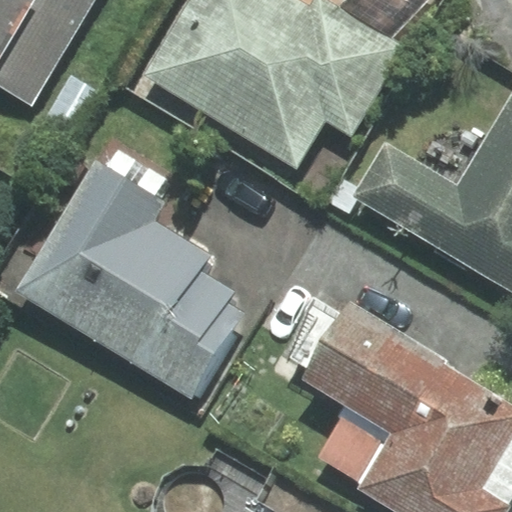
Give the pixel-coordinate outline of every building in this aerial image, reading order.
[(0,0),(0,95),(32,114),(99,0),(0,0)] [(307,14),(283,0),(191,0),(140,86),(296,177),(323,131),(351,147),(404,57),(313,3),(307,14)] [(109,103),(64,76),(32,129),(76,156),(109,103)] [(381,154),(350,208),(511,300),(511,98),(456,197),(381,154)] [(163,215),(92,172),(12,304),(193,413),(249,322),(233,312),(239,303),(206,282),(214,268),(153,231),(163,215)] [(442,375),(344,317),(299,393),(389,447),(356,502),(372,511),(496,511),(479,502),(511,445),(511,419),(440,377),(442,375)]
